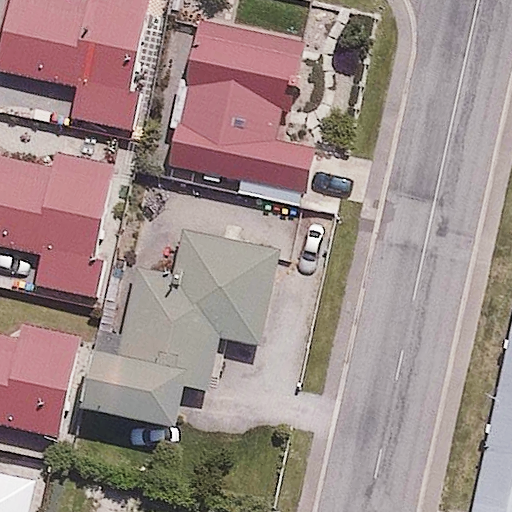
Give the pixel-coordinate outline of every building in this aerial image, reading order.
[(65,120),(123,131),(147,8),(106,0),(9,0),(0,51),(0,68),(73,83),(65,120)] [(286,124),(303,39),(200,19),(171,165),(317,194),(329,133),(286,124)] [(37,290),(95,301),(119,178),(0,154),(0,244),(44,253),(37,290)] [(94,346),(85,409),(177,422),(182,388),(213,392),(220,343),(268,350),(288,210),(144,189),(121,350),(94,346)] [(511,511),(511,266),(463,511),(511,511)] [(81,347),(0,329),(0,424),(62,437),(81,347)] [(0,511),(24,511),(27,497),(44,500),(49,472),(0,463),(0,511)]
